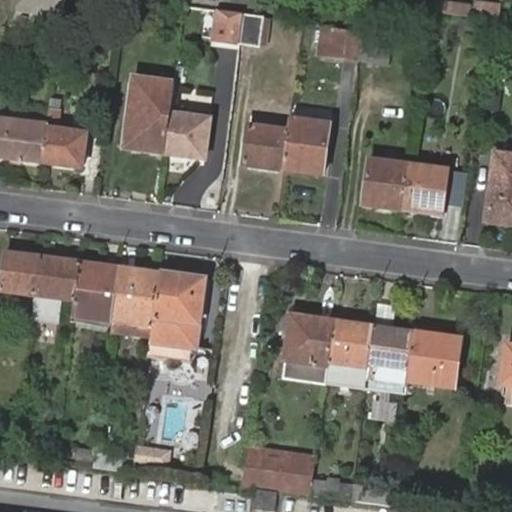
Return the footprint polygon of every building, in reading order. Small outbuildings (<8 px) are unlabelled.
[(67,15),(69,0),(27,0),(18,15),(38,18),(39,11),(67,15)] [(436,0),(435,11),(466,16),(468,5),(437,0),(436,0)] [(497,4),(479,1),(477,17),(495,20),(497,4)] [(505,5),(497,4),(495,20),(503,21),(505,5)] [(248,42),(252,18),(234,16),(232,39),(248,42)] [(266,51),(270,20),(252,18),(248,42),(247,49),(266,51)] [(365,66),(369,36),(328,31),(323,59),(365,66)] [(400,40),(369,36),(365,66),(395,70),(400,40)] [(175,115),(179,85),(138,80),(127,149),(170,155),(175,115)] [(0,157),(46,164),(54,111),(47,109),(45,125),(29,123),(23,122),(25,112),(16,111),(14,122),(2,119),(0,137),(0,157)] [(64,112),(54,111),(46,164),(87,170),(92,137),(62,131),(64,112)] [(217,121),(175,115),(170,155),(210,160),(217,121)] [(337,127),(296,121),(294,134),(289,171),(329,176),(337,127)] [(289,171),(294,134),(253,128),(248,166),(289,171)] [(511,157),(498,156),(489,222),(511,226),(511,157)] [(406,212),(413,166),(374,160),(367,201),(378,202),(377,207),(406,212)] [(452,172),(413,166),(406,212),(437,217),(438,210),(446,212),(452,172)] [(446,218),(446,212),(438,210),(437,217),(446,218)] [(3,295),(39,301),(44,262),(9,257),(3,295)] [(44,262),(39,301),(36,323),(62,327),(66,305),(81,307),(86,268),(44,262)] [(81,307),(78,322),(118,327),(118,325),(125,274),(86,268),(81,307)] [(156,342),(165,279),(125,274),(118,325),(149,328),(147,341),(156,342)] [(208,286),(165,279),(156,342),(155,355),(199,360),(208,286)] [(328,388),(328,385),(336,326),(286,318),(281,342),(290,343),(283,382),(328,388)] [(118,327),(116,338),(147,341),(149,328),(118,325),(118,327)] [(328,385),(367,390),(375,331),(336,326),(328,385)] [(367,390),(408,395),(409,382),(415,337),(375,331),(367,390)] [(464,344),(415,337),(409,382),(457,388),(464,344)] [(251,452),(246,488),(262,490),(267,454),(251,452)] [(267,454),(262,490),(312,496),(313,481),(296,479),(299,458),(267,454)] [(296,479),(313,481),(316,461),(299,458),(296,479)] [(99,473),(138,478),(138,477),(140,464),(101,459),(99,472),(99,473)] [(314,500),(314,501),(352,506),(352,505),(354,491),(316,486),(314,500)] [(352,505),(352,506),(371,509),(371,507),(373,493),(354,491),(352,505)] [(278,511),(281,496),(262,493),(259,511),(262,511),(278,511)]
